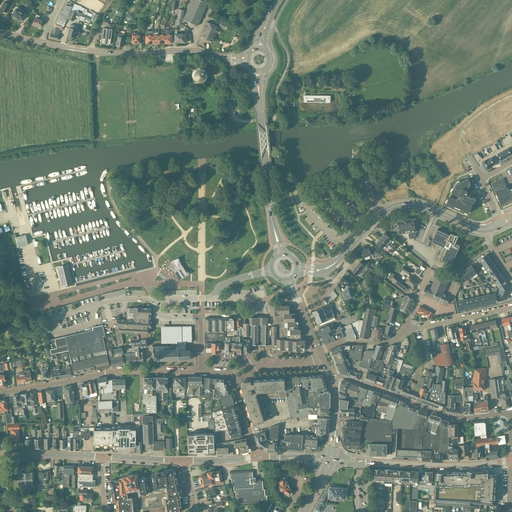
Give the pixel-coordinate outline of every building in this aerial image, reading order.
[(5,0),(5,2),(4,2),(0,9),(6,13),(10,5),(7,3),(8,0),(5,0)] [(200,0),(191,0),(183,20),(197,26),(206,7),(207,3),(200,0)] [(36,4),(30,1),(27,7),(33,10),(36,4)] [(71,11),(68,19),(73,21),(76,15),(81,17),(84,9),(85,8),(81,7),(82,7),(74,4),(73,5),(71,11)] [(69,16),(68,16),(72,8),(66,5),(62,13),(60,12),(55,25),(63,29),(69,16)] [(21,20),(22,20),(25,14),(19,11),(20,9),(17,7),(16,9),(12,16),(16,18),(16,19),(20,21),(21,20)] [(87,10),(84,9),(81,17),(92,21),(94,18),(94,16),(92,15),(92,14),(86,12),(87,10)] [(179,9),(176,25),(182,26),(184,10),(179,9)] [(36,15),(35,18),(32,25),(39,27),(42,20),(38,19),(39,16),(36,15)] [(103,28),(101,43),(111,44),(112,35),(113,35),(115,24),(108,23),(108,22),(101,21),(100,27),(103,28)] [(212,32),(215,26),(214,25),(206,22),(200,36),(206,39),(207,35),(209,35),(210,32),(212,32)] [(74,38),(76,27),(70,25),(67,36),(74,38)] [(218,28),(219,28),(215,26),(212,32),(210,32),(209,35),(207,35),(206,39),(212,42),(218,28)] [(57,40),(60,30),(53,28),(52,28),(49,39),(57,40)] [(132,32),(132,34),(131,43),(132,43),(132,44),(135,44),(135,43),(140,43),(140,35),(138,35),(139,33),(132,32)] [(175,34),(174,42),(181,42),(181,43),(183,43),(183,42),(185,42),(187,42),(187,38),(185,38),(185,34),(182,34),(182,33),(179,33),(179,34),(175,34)] [(204,73),(204,72),(203,71),(202,71),(202,70),(201,70),(200,69),(199,69),(198,69),(198,70),(197,70),(196,71),(195,71),(195,72),(194,73),(194,74),(194,75),(194,76),(194,77),(195,78),(195,79),(196,79),(196,80),(197,80),(198,81),(199,81),(200,81),(201,80),(202,80),(203,79),(204,79),(204,78),(205,77),(205,76),(205,75),(205,74),(204,73)] [(504,106),(497,109),(503,121),(509,118),(509,119),(511,117),(511,116),(509,110),(506,111),(504,106)] [(493,112),(487,115),(493,126),(498,124),(499,124),(502,123),(498,116),(496,117),(493,112)] [(484,120),(478,123),(483,134),(489,131),(489,132),(492,131),(489,124),(486,125),(484,120)] [(475,129),(470,132),(474,142),(477,140),(478,142),(483,140),(480,133),(478,135),(475,129)] [(467,140),(464,141),(467,148),(472,145),(471,143),(474,142),(470,132),(464,134),(467,140)] [(505,146),(501,148),(507,158),(511,156),(511,155),(511,154),(509,150),(511,148),(506,138),(502,140),(505,146)] [(429,157),(415,189),(418,190),(417,190),(433,197),(440,182),(439,182),(440,179),(439,178),(444,169),(454,164),(454,162),(457,161),(455,158),(456,158),(454,155),(454,154),(452,150),(451,149),(449,144),(438,149),(435,152),(435,151),(429,157)] [(495,144),(490,146),(496,157),(499,156),(501,160),(502,160),(503,160),(507,158),(501,148),(498,150),(495,144)] [(489,155),(486,157),(491,166),(492,166),(496,164),(494,159),(496,157),(490,146),(486,149),(489,155)] [(477,153),(473,155),(477,162),(478,161),(480,166),(483,165),(486,170),(491,167),(491,166),(486,157),(482,159),(477,153)] [(457,184),(455,184),(448,200),(449,200),(448,203),(449,204),(456,207),(460,209),(465,211),(466,211),(468,212),(469,210),(470,211),(474,202),(473,202),(474,199),(472,198),(473,198),(468,195),(468,194),(469,194),(468,193),(469,192),(470,192),(472,187),(468,179),(460,182),(460,183),(457,184)] [(511,191),(509,193),(503,179),(492,184),(497,195),(498,195),(500,200),(502,205),(506,202),(506,203),(511,200),(511,191)] [(409,234),(410,239),(414,238),(416,235),(415,231),(417,231),(416,219),(410,220),(410,218),(409,219),(409,218),(408,218),(408,219),(404,219),(403,219),(402,220),(402,221),(397,222),(398,234),(409,232),(409,234)] [(439,260),(451,266),(460,245),(455,243),(458,236),(456,235),(449,232),(449,233),(448,234),(437,229),(432,241),(445,247),(439,260)] [(385,233),(381,238),(392,248),(393,246),(392,245),(393,244),(390,242),(392,239),(385,233)] [(18,247),(28,245),(26,235),(15,237),(18,247)] [(390,249),(392,248),(381,238),(380,239),(376,244),(383,249),(383,250),(386,253),(389,249),(390,249)] [(373,253),(371,254),(369,248),(362,252),(364,258),(369,255),(371,259),(374,258),(376,257),(377,255),(373,253)] [(373,253),(377,255),(380,258),(383,254),(376,249),(373,252),(373,253)] [(490,259),(487,254),(479,259),(483,264),(490,259)] [(170,262),(166,267),(173,272),(175,275),(174,276),(176,278),(176,277),(179,281),(189,274),(188,272),(185,270),(181,265),(178,258),(172,260),(170,262)] [(490,259),(483,264),(486,269),(493,263),(490,259)] [(360,278),(368,269),(360,262),(352,271),(360,278)] [(493,263),(486,269),(489,273),(497,268),(493,263)] [(471,265),(467,268),(472,276),(477,273),(471,265)] [(401,270),(408,274),(411,271),(404,266),(401,270)] [(414,272),(419,276),(422,271),(418,267),(414,272)] [(68,268),(58,271),(58,272),(60,278),(62,287),(67,285),(71,284),(72,284),(68,268)] [(467,268),(462,272),(467,279),(472,276),(467,268)] [(500,273),(497,268),(489,273),(492,278),(500,273)] [(467,279),(462,272),(458,275),(463,282),(467,279)] [(409,286),(395,275),(392,273),(389,277),(391,279),(391,280),(405,291),(409,286)] [(423,294),(425,295),(440,301),(443,294),(449,280),(450,278),(437,273),(431,289),(426,286),(422,294),(423,294)] [(503,277),(500,273),(492,278),(495,282),(503,277)] [(413,288),(418,282),(411,276),(405,282),(413,288)] [(495,282),(499,287),(505,283),(506,282),(503,277),(495,282)] [(346,280),(341,286),(343,287),(342,289),(346,299),(351,297),(348,290),(352,285),(350,284),(350,283),(346,280)] [(500,291),(508,295),(510,290),(505,283),(499,287),(500,290),(500,291)] [(496,293),(498,301),(507,299),(508,295),(500,291),(499,293),(496,293)] [(338,296),(337,294),(329,297),(333,307),(340,304),(341,305),(344,303),(341,295),(338,296)] [(443,294),(440,301),(447,304),(450,297),(443,294)] [(408,313),(415,301),(405,296),(404,298),(401,297),(399,301),(402,303),(399,308),(408,313)] [(323,307),(312,311),(318,323),(319,325),(320,324),(320,325),(335,319),(334,316),(335,316),(334,315),(334,313),(330,304),(323,307)] [(289,305),(270,305),(270,315),(271,315),(271,345),(271,349),(276,349),(276,350),(284,350),(284,351),(292,350),(292,351),(291,351),(300,351),(304,351),(304,340),(297,340),(297,338),(300,338),(300,329),(298,329),(298,321),(294,321),(294,313),(289,313),(289,305)] [(390,310),(387,321),(394,323),(397,308),(391,306),(390,310)] [(433,313),(430,311),(429,310),(420,306),(417,312),(425,316),(426,314),(428,315),(426,317),(430,319),(433,313)] [(127,308),(126,320),(117,319),(116,326),(118,326),(118,332),(148,334),(149,328),(151,328),(151,321),(150,321),(150,315),(151,309),(141,308),(134,307),(134,308),(127,308)] [(365,308),(363,321),(359,337),(367,339),(373,309),(365,308)] [(204,318),(204,353),(225,353),(225,337),(225,319),(204,318)] [(233,319),(233,328),(237,328),(242,328),(242,318),(233,318),(233,319)] [(509,331),(511,330),(508,318),(502,319),(503,326),(507,325),(508,330),(509,330),(509,331)] [(225,319),(225,337),(231,337),(231,328),(233,328),(233,319),(225,319)] [(358,328),(360,320),(341,328),(340,326),(334,329),(332,324),(318,329),(325,344),(345,337),(346,340),(355,340),(356,340),(356,339),(356,337),(358,328)] [(268,324),(249,324),(249,339),(249,345),(269,345),(269,324),(268,324)] [(390,339),(393,327),(387,325),(384,337),(390,339)] [(162,343),(172,343),(172,345),(173,345),(173,346),(177,346),(177,342),(178,342),(178,343),(185,342),(185,343),(192,342),(191,340),(188,340),(188,327),(162,328),(162,331),(162,342),(162,343)] [(382,340),(384,329),(374,327),(373,339),(382,340)] [(456,335),(455,332),(457,331),(456,327),(454,328),(454,327),(448,328),(450,336),(451,340),(457,338),(456,335)] [(459,328),(460,336),(460,337),(461,341),(465,340),(464,338),(467,337),(466,335),(467,335),(465,327),(459,328)] [(65,336),(68,350),(73,373),(94,368),(94,370),(109,366),(101,328),(65,336)] [(431,330),(432,338),(433,341),(436,340),(436,339),(440,338),(438,328),(431,330)] [(68,350),(65,336),(47,340),(51,354),(68,350)] [(121,354),(123,354),(122,347),(119,348),(119,346),(117,340),(113,341),(114,347),(117,346),(117,348),(113,349),(112,348),(109,349),(109,350),(112,366),(123,364),(121,354)] [(132,348),(132,350),(134,350),(136,362),(143,361),(142,347),(147,346),(146,341),(145,340),(141,340),(140,342),(132,343),(132,348)] [(153,346),(152,345),(151,346),(152,347),(153,352),(151,352),(151,353),(153,353),(153,357),(151,357),(151,358),(153,358),(153,359),(154,359),(154,358),(157,358),(157,359),(158,359),(158,360),(157,361),(158,360),(163,360),(163,361),(164,361),(164,360),(167,360),(167,361),(168,361),(168,360),(172,360),(172,361),(173,361),(173,360),(177,359),(177,361),(178,361),(178,360),(178,359),(181,359),(181,360),(182,360),(182,359),(185,359),(185,360),(186,360),(186,359),(188,358),(189,360),(190,359),(190,358),(191,356),(193,357),(193,356),(192,356),(192,353),(193,353),(193,352),(191,352),(190,350),(190,349),(189,349),(189,350),(186,350),(186,348),(185,348),(185,342),(178,343),(178,342),(177,342),(177,346),(173,346),(173,345),(172,345),(172,346),(168,346),(168,345),(167,345),(167,346),(163,346),(163,345),(162,345),(162,346),(159,346),(159,345),(158,345),(158,346),(153,346)] [(442,353),(434,354),(435,365),(445,366),(454,364),(451,353),(449,343),(440,345),(442,353)] [(340,346),(329,350),(331,355),(346,349),(353,350),(353,345),(351,345),(341,346),(340,346)] [(346,349),(331,355),(335,364),(347,359),(361,361),(363,345),(353,345),(353,350),(346,349)] [(375,351),(364,381),(374,385),(382,361),(379,359),(381,356),(383,349),(384,346),(377,345),(375,351)] [(382,361),(374,385),(383,388),(393,360),(398,346),(395,345),(390,345),(390,347),(388,346),(388,347),(387,346),(382,361)] [(503,346),(485,350),(485,352),(486,356),(498,354),(500,364),(506,360),(506,356),(504,350),(503,346)] [(125,349),(125,353),(126,363),(136,362),(134,350),(132,350),(132,348),(125,349)] [(347,359),(335,364),(337,368),(340,373),(349,377),(349,376),(364,381),(375,351),(365,351),(362,361),(361,361),(347,359)] [(395,370),(388,389),(393,391),(401,366),(403,360),(398,359),(397,362),(395,370)] [(393,360),(383,388),(388,389),(395,370),(397,362),(393,360)] [(4,373),(3,374),(3,371),(5,370),(13,369),(12,362),(4,364),(0,365),(0,381),(1,387),(6,386),(4,373)] [(41,364),(36,365),(37,372),(41,371),(42,379),(49,377),(47,367),(46,363),(41,364)] [(401,366),(393,391),(400,394),(404,384),(407,380),(414,370),(401,366)] [(437,367),(435,374),(432,391),(427,404),(437,408),(440,399),(441,395),(442,380),(443,368),(437,367)] [(475,368),(473,389),(473,391),(480,392),(481,389),(484,390),(486,368),(475,368)] [(23,373),(23,374),(24,382),(31,381),(29,369),(23,370),(23,373)] [(422,403),(427,389),(432,372),(428,371),(425,378),(417,400),(417,401),(422,403)] [(432,391),(435,374),(432,372),(427,389),(422,403),(427,405),(427,404),(432,391)] [(303,382),(304,387),(304,388),(313,390),(315,390),(318,390),(327,387),(326,387),(327,387),(323,376),(322,375),(308,376),(305,377),(305,376),(303,376),(302,377),(301,377),(302,382),(303,382)] [(296,392),(295,388),(300,387),(301,387),(301,382),(300,382),(299,376),(291,377),(291,379),(285,379),(286,393),(293,393),(296,392)] [(106,377),(97,378),(99,393),(102,393),(102,396),(98,396),(98,401),(98,408),(112,408),(111,400),(112,394),(112,391),(111,379),(106,380),(106,377)] [(143,389),(143,403),(146,403),(146,412),(156,412),(156,398),(156,395),(154,395),(152,395),(152,389),(155,389),(155,378),(155,377),(150,377),(143,377),(143,389)] [(187,390),(187,393),(192,393),(193,389),(196,389),(197,389),(197,397),(201,397),(201,398),(202,398),(202,388),(202,384),(201,384),(201,378),(201,377),(188,377),(188,384),(188,388),(187,390)] [(417,400),(425,378),(421,377),(417,384),(412,398),(417,400)] [(502,392),(502,391),(501,386),(504,385),(506,385),(504,377),(500,378),(489,380),(491,392),(492,398),(500,397),(500,398),(501,398),(500,392),(502,392)] [(155,378),(155,392),(163,392),(162,401),(167,401),(167,396),(170,396),(171,388),(167,387),(167,378),(155,378)] [(174,378),(173,392),(184,392),(185,390),(185,385),(185,378),(174,378)] [(201,398),(201,399),(201,401),(206,401),(206,397),(210,397),(210,393),(213,394),(215,379),(211,379),(211,378),(208,378),(203,378),(203,388),(202,388),(202,398),(201,398)] [(213,394),(213,398),(215,398),(216,399),(220,398),(220,397),(221,397),(220,395),(224,394),(228,392),(227,387),(226,387),(224,381),(223,380),(215,379),(213,394)] [(244,381),(241,384),(253,425),(254,425),(267,421),(261,401),(260,397),(259,397),(256,398),(254,392),(255,391),(257,391),(257,392),(261,395),(263,394),(263,396),(266,398),(287,396),(293,396),(293,393),(286,393),(285,379),(244,381)] [(340,381),(339,391),(346,393),(349,383),(342,380),(340,381)] [(446,381),(442,380),(441,395),(440,399),(437,408),(442,410),(445,401),(445,392),(446,381)] [(88,382),(87,383),(90,396),(90,398),(90,401),(95,400),(94,398),(96,397),(96,396),(96,395),(97,395),(94,382),(92,382),(91,381),(88,382)] [(402,394),(402,395),(407,397),(412,382),(409,381),(408,384),(406,384),(405,387),(402,394)] [(412,382),(407,397),(412,398),(417,384),(412,382)] [(81,388),(80,388),(81,395),(82,398),(86,397),(90,396),(87,383),(84,384),(80,384),(81,388)] [(345,397),(345,399),(355,401),(356,399),(360,386),(349,383),(346,393),(345,397)] [(72,385),(63,387),(64,395),(66,403),(75,401),(72,385)] [(363,402),(368,389),(360,386),(356,399),(363,402)] [(330,406),(331,406),(331,397),(331,395),(331,394),(330,393),(329,392),(328,392),(327,392),(327,387),(318,390),(315,390),(313,390),(304,388),(304,387),(301,387),(300,387),(295,388),(296,392),(299,409),(298,409),(308,407),(319,408),(320,407),(330,407),(330,406)] [(473,388),(464,388),(464,392),(463,392),(463,397),(467,397),(467,401),(466,401),(466,403),(464,403),(464,413),(473,413),(473,403),(473,396),(473,388)] [(361,409),(360,416),(368,417),(373,418),(375,414),(374,414),(375,412),(373,411),(378,398),(379,398),(381,393),(371,390),(368,389),(364,402),(363,402),(361,409)] [(53,390),(46,391),(48,401),(48,402),(49,402),(51,402),(51,401),(55,400),(53,390)] [(38,392),(39,403),(40,403),(40,404),(46,403),(44,391),(42,392),(41,391),(39,391),(38,392)] [(221,397),(220,397),(220,398),(223,407),(224,407),(225,406),(226,406),(231,404),(233,404),(233,403),(230,394),(229,394),(228,392),(224,394),(220,395),(221,397)] [(28,393),(23,394),(25,404),(29,403),(29,406),(34,405),(33,393),(28,393)] [(18,394),(13,395),(15,408),(20,408),(20,405),(25,404),(23,394),(18,395),(18,394)] [(375,412),(374,414),(375,414),(381,416),(380,419),(383,420),(391,397),(383,394),(381,400),(379,400),(375,412)] [(455,401),(461,402),(461,398),(461,396),(455,396),(448,395),(446,412),(459,415),(461,408),(456,407),(456,406),(455,405),(456,402),(455,402),(455,401)] [(391,397),(383,420),(391,421),(399,400),(398,399),(391,397)] [(345,399),(340,398),(340,408),(361,409),(363,402),(356,399),(355,401),(345,399)] [(399,400),(391,421),(392,433),(397,434),(396,456),(422,457),(422,450),(426,432),(428,427),(427,427),(431,415),(431,414),(431,415),(430,415),(426,414),(427,413),(419,410),(405,405),(406,403),(399,400)] [(211,412),(210,417),(212,419),(213,419),(213,422),(213,425),(213,427),(214,430),(214,431),(219,431),(226,430),(228,438),(243,436),(241,431),(242,431),(238,418),(236,411),(235,411),(233,405),(211,412)] [(308,414),(320,415),(330,416),(330,407),(320,407),(319,408),(308,407),(298,409),(300,420),(308,414)] [(340,409),(340,413),(343,413),(343,418),(354,418),(354,421),(368,421),(368,417),(360,416),(361,409),(340,408),(340,409)] [(142,416),(142,432),(143,432),(143,443),(145,443),(145,449),(153,449),(153,450),(164,450),(163,433),(163,418),(156,418),(155,418),(155,415),(149,416),(149,413),(142,414),(142,416)] [(428,427),(426,432),(431,433),(431,430),(436,416),(431,415),(427,427),(428,427)] [(436,416),(431,430),(432,430),(432,432),(436,433),(441,418),(436,416)] [(344,426),(343,445),(346,448),(360,449),(360,442),(392,442),(392,433),(391,421),(383,420),(380,419),(380,420),(373,418),(368,417),(368,421),(354,421),(346,421),(346,426),(344,426)] [(322,427),(329,428),(330,419),(318,418),(318,425),(322,426),(322,427)] [(432,460),(443,460),(443,454),(448,455),(448,449),(448,443),(448,421),(441,419),(436,434),(435,451),(433,453),(432,460)] [(449,421),(448,421),(448,443),(458,443),(458,436),(458,424),(449,424),(449,421)] [(475,436),(482,435),(482,438),(486,438),(486,435),(487,435),(486,422),(485,421),(474,422),(475,436)] [(19,423),(8,424),(8,430),(11,430),(12,440),(19,440),(19,430),(19,429),(21,429),(21,423),(19,423)] [(279,432),(280,424),(270,427),(269,438),(267,438),(265,432),(254,435),(258,445),(264,450),(277,452),(278,439),(279,432)] [(80,425),(72,426),(73,433),(73,450),(78,450),(78,439),(76,439),(76,433),(79,433),(79,429),(81,429),(80,428),(81,428),(80,425)] [(329,428),(322,427),(322,426),(318,425),(317,425),(315,426),(315,428),(316,428),(315,433),(322,434),(322,433),(329,433),(329,428)] [(112,445),(112,446),(135,446),(135,426),(112,426),(112,428),(112,445)] [(93,427),(81,428),(81,429),(81,431),(81,438),(90,437),(90,435),(93,435),(93,427)] [(93,427),(93,435),(94,435),(94,445),(100,445),(100,443),(102,443),(102,445),(112,445),(112,428),(109,428),(104,427),(104,429),(102,429),(102,427),(93,427)] [(52,443),(50,443),(51,447),(53,447),(53,448),(59,448),(58,432),(58,429),(55,429),(54,430),(54,432),(55,433),(55,437),(56,437),(56,439),(52,439),(52,443)] [(422,450),(422,457),(422,459),(430,460),(432,460),(433,453),(435,451),(436,434),(433,433),(430,433),(431,433),(426,432),(422,450)] [(193,434),(187,434),(188,449),(188,452),(194,452),(194,453),(195,453),(197,453),(198,453),(203,452),(204,452),(206,452),(207,452),(214,451),(213,433),(207,433),(206,433),(202,433),(197,433),(193,433),(193,434)] [(296,435),(294,451),(302,451),(303,435),(295,434),(295,435),(296,435)] [(324,440),(324,435),(316,434),(316,436),(306,435),(305,447),(317,448),(318,439),(324,440)] [(296,435),(295,435),(290,435),(290,436),(285,435),(285,442),(289,442),(288,450),(294,451),(296,435)] [(499,449),(492,450),(491,444),(498,443),(497,437),(476,440),(476,446),(483,445),(484,449),(483,449),(484,460),(498,458),(497,453),(499,453),(499,449)] [(235,440),(216,444),(216,448),(217,455),(225,455),(228,455),(227,448),(232,448),(232,454),(238,453),(238,454),(244,453),(244,454),(250,453),(249,447),(247,444),(246,439),(244,439),(235,440)] [(386,456),(387,444),(369,444),(369,455),(383,456),(385,456),(386,456)] [(461,456),(469,455),(468,445),(460,445),(461,456)] [(458,457),(458,449),(448,449),(448,457),(458,457)] [(63,478),(63,487),(68,487),(69,474),(73,474),(74,466),(63,466),(63,467),(63,475),(63,478)] [(83,489),(83,486),(95,487),(95,480),(92,479),(93,474),(93,467),(78,466),(77,481),(78,481),(78,486),(78,489),(83,489)] [(181,496),(180,490),(180,488),(179,488),(178,485),(177,485),(175,472),(172,472),(172,469),(164,471),(164,472),(159,473),(158,472),(155,472),(154,474),(152,474),(152,477),(151,477),(152,480),(153,480),(154,489),(158,489),(158,487),(165,485),(168,498),(164,498),(166,510),(165,510),(165,511),(176,511),(181,511),(178,496),(181,496)] [(377,480),(380,480),(380,483),(385,483),(386,470),(376,469),(375,482),(377,482),(377,480)] [(437,473),(435,473),(434,504),(472,506),(472,503),(494,505),(495,496),(496,474),(488,474),(489,470),(483,469),(482,472),(476,471),(467,471),(467,473),(452,472),(452,473),(445,473),(437,472),(437,473)] [(200,476),(202,485),(222,482),(220,470),(212,472),(212,471),(207,472),(207,474),(200,476)] [(392,483),(393,470),(386,470),(385,483),(392,483)] [(403,481),(403,471),(393,470),(392,483),(397,484),(402,484),(402,481),(403,481)] [(45,472),(38,472),(38,477),(39,477),(39,484),(45,484),(45,479),(51,479),(50,471),(45,471),(45,472)] [(238,504),(267,502),(266,495),(265,495),(264,489),(263,489),(262,480),(255,480),(252,477),(252,471),(229,472),(230,479),(231,479),(231,485),(233,485),(233,491),(235,491),(236,497),(237,497),(238,504)] [(402,484),(410,484),(411,472),(403,471),(403,481),(402,481),(402,484)] [(418,485),(418,484),(418,482),(419,478),(419,472),(411,472),(410,484),(418,485)] [(432,485),(433,472),(427,472),(426,473),(423,472),(422,478),(419,478),(418,482),(418,484),(422,485),(432,485)] [(31,473),(18,473),(19,485),(20,485),(20,490),(22,490),(22,491),(25,491),(25,490),(26,489),(26,484),(32,484),(32,480),(31,473)] [(132,511),(133,511),(131,511),(130,499),(126,499),(125,492),(124,490),(139,488),(140,495),(145,494),(144,491),(147,490),(145,478),(138,479),(137,474),(132,475),(132,474),(126,475),(126,476),(122,477),(122,480),(120,480),(119,480),(110,481),(111,494),(112,494),(112,501),(116,501),(116,511),(132,511)] [(289,496),(293,491),(289,489),(289,488),(286,482),(285,482),(286,477),(276,477),(276,482),(279,482),(279,484),(280,485),(278,486),(281,492),(283,491),(284,493),(285,494),(288,496),(288,495),(289,496)] [(168,482),(123,489),(126,511),(143,511),(166,507),(166,505),(165,505),(171,504),(168,482)] [(347,494),(347,490),(346,490),(346,488),(335,488),(335,485),(330,485),(330,488),(327,488),(315,509),(320,511),(329,497),(334,498),(336,499),(339,499),(341,498),(346,498),(346,494),(347,494)] [(210,491),(209,491),(206,491),(206,494),(206,497),(207,496),(207,498),(216,496),(215,491),(217,491),(217,492),(221,491),(220,486),(209,489),(210,491)] [(78,489),(78,494),(83,494),(82,501),(92,502),(93,493),(87,493),(87,490),(83,490),(83,489),(78,489)] [(416,511),(417,501),(410,501),(409,511),(416,511)] [(279,511),(278,511),(280,508),(272,503),(266,511),(279,511)]
